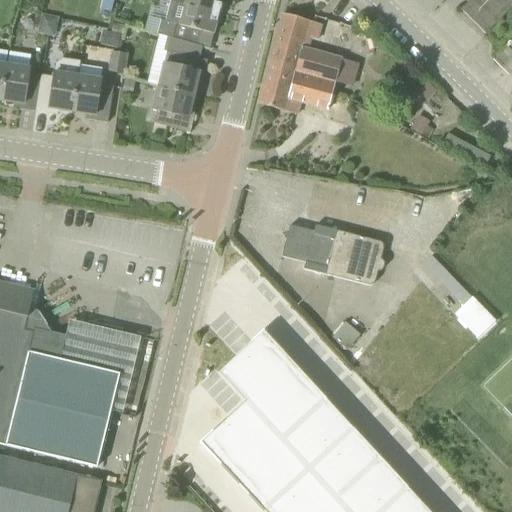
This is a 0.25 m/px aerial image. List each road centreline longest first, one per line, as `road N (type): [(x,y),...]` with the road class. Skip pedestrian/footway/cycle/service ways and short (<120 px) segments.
road 1 (tertiary): [(139,511),(217,182)]
road 2 (residential): [(217,182),(0,149)]
road 3 (residential): [(511,143),(369,0)]
road 4 (tertiary): [(217,182),(258,0)]
